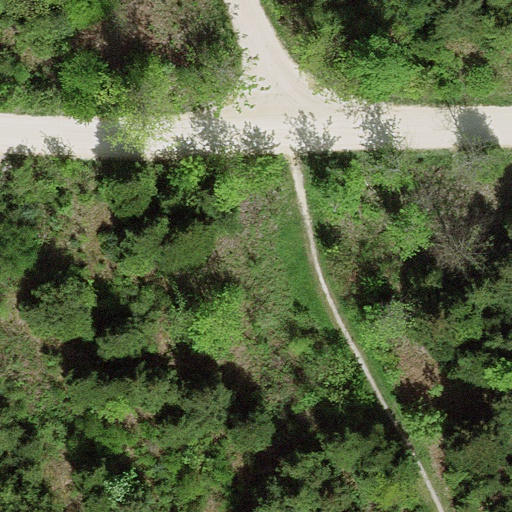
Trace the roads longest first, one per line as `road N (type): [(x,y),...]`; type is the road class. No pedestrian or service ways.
road 1 (track): [(0,134),(511,124)]
road 2 (track): [(288,127),(248,0)]
